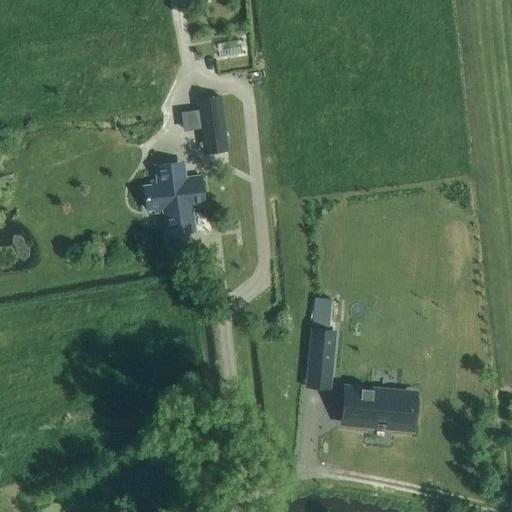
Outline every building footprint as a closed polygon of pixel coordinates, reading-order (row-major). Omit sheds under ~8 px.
[(220,96),(195,99),(200,140),(225,137),(220,96)] [(200,175),(184,177),(182,162),(155,165),(156,181),(151,181),(151,186),(143,187),(146,208),(154,207),(154,212),(160,211),(164,236),(195,232),(192,207),(203,206),(200,175)] [(381,323),(412,322),(410,294),(380,295),(381,323)] [(333,331),(307,328),(304,368),(329,371),(333,331)] [(344,398),(342,421),(375,424),(375,417),(385,418),(384,425),(400,426),(410,427),(411,423),(413,406),(412,406),(413,395),(403,394),(371,391),(371,389),(359,388),(358,399),(344,398)]
